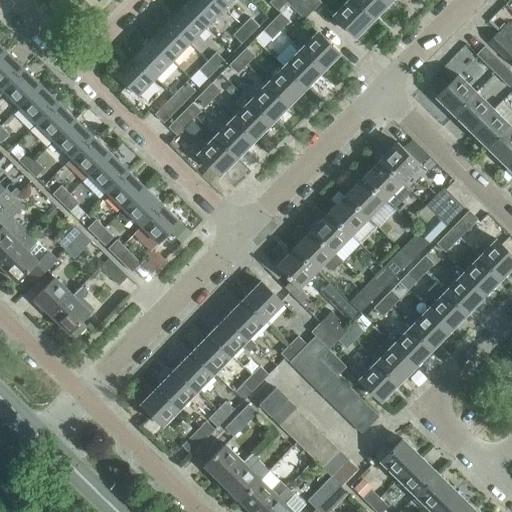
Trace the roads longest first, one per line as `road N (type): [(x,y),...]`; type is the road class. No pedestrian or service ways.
road 1 (unclassified): [(88,403),(247,232)]
road 2 (residential): [(247,232),(80,69)]
road 3 (unclassified): [(492,475),(422,409),(511,316)]
road 4 (residential): [(247,232),(382,92)]
road 5 (unclassified): [(511,221),(382,92)]
road 6 (residential): [(197,511),(88,403)]
road 7 (residential): [(382,92),(471,0)]
road 8 (residential): [(88,403),(0,317)]
